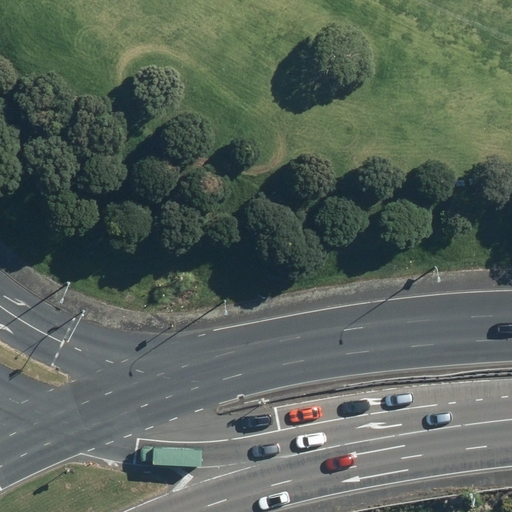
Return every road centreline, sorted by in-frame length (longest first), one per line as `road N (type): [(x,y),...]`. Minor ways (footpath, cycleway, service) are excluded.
road 1 (secondary): [(511,404),(231,436),(66,421)]
road 2 (primary): [(511,440),(384,461),(199,511)]
road 3 (secondary): [(0,303),(64,341),(117,353),(270,351)]
road 4 (primary): [(270,351),(511,318)]
road 5 (primary): [(66,421),(270,351)]
